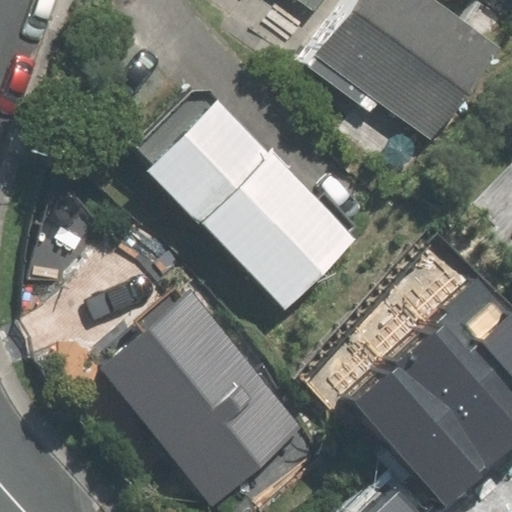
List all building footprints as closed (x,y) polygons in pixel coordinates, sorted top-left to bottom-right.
[(288,55),(423,144),(484,50),(407,0),(287,0),(313,17),(288,55)] [(156,211),(252,299),(318,226),(254,169),(262,160),(179,85),(109,162),(160,207),(156,211)] [(511,230),(484,260),(511,286),(511,230)] [(445,312),(438,318),(511,395),(511,310),(478,275),(442,309),(445,312)] [(151,276),(59,359),(188,504),(281,419),(151,276)] [(511,395),(438,318),(387,366),(484,474),(511,449),(511,395)] [(387,366),(348,401),(445,509),(484,474),(387,366)] [(414,511),(398,493),(377,511),(414,511)]
